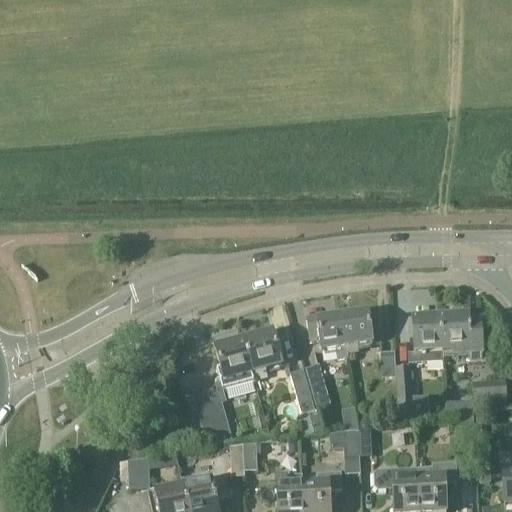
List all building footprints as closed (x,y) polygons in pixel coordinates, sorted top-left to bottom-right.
[(343,320),(347,352),(373,348),(368,317),(343,320)] [(347,352),(343,320),(320,324),(320,319),(306,321),(309,344),(319,342),(321,356),(336,354),(337,363),(348,361),(347,352)] [(443,365),(443,361),(441,321),(413,323),(415,357),(408,357),(409,367),(443,365)] [(441,321),(443,361),(483,359),(481,325),(469,325),(469,322),(452,323),(452,321),(441,321)] [(272,337),(242,345),(253,377),(282,370),(272,337)] [(255,384),(253,377),(242,345),(214,353),(220,372),(216,372),(222,394),(255,384)] [(396,381),(395,357),(381,357),(382,382),(396,381)] [(319,368),(305,372),(316,412),(330,408),(319,368)] [(411,400),(410,371),(397,372),(399,403),(411,402),(411,400)] [(315,414),(303,375),(291,378),(302,418),(315,414)] [(506,411),(505,386),(473,388),(475,413),(506,411)] [(217,445),(231,441),(219,396),(205,400),(217,445)] [(428,400),(411,400),(411,402),(412,421),(429,420),(428,400)] [(474,444),(473,418),(460,419),(461,444),(474,444)] [(321,435),(317,419),(301,423),(305,439),(321,435)] [(357,435),(342,436),(344,477),(360,477),(359,461),(357,435)] [(357,435),(359,461),(371,460),(370,435),(357,435)] [(488,444),(475,444),(476,471),(489,471),(488,444)] [(256,447),(243,449),(244,475),(257,474),(256,447)] [(244,480),(244,475),(243,449),(230,451),(231,481),(244,480)] [(54,460),(59,467),(70,459),(64,452),(54,460)] [(511,456),(502,457),(505,511),(511,511),(511,456)] [(129,491),(150,490),(148,463),(128,464),(129,491)] [(433,473),(418,474),(419,511),(445,511),(445,488),(456,487),(455,468),(433,469),(433,473)] [(393,511),(419,511),(418,474),(377,476),(374,479),(375,491),(378,494),(393,493),(393,511)] [(317,488),(303,489),(304,511),(329,511),(329,496),(342,495),(341,477),(317,478),(317,488)] [(181,483),(182,490),(184,489),(188,511),(217,511),(215,503),(229,500),(225,480),(196,487),(194,480),(181,483)] [(277,511),(304,511),(303,489),(288,490),(287,480),(276,480),(277,511)] [(152,511),(188,511),(184,489),(182,490),(175,491),(174,488),(165,490),(166,493),(149,497),(152,511)]
